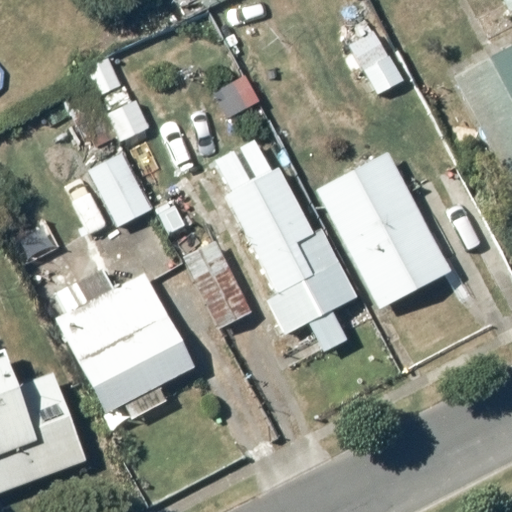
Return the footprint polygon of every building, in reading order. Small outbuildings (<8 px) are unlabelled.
[(511,0),(498,0),(505,12),(511,9),(511,11),(511,0)] [(404,79),(373,27),(345,44),(376,96),(404,79)] [(511,39),(449,72),(511,194),(511,193),(511,39)] [(146,122),(116,53),(87,66),(93,80),(60,94),(83,149),(146,122)] [(351,298),(264,132),(221,154),(237,185),(220,194),(271,292),(261,298),(281,335),(351,298)] [(148,211),(121,153),(88,169),(94,181),(69,193),(91,238),(148,211)] [(444,271),(382,153),(312,190),(374,308),(444,271)] [(253,310),(216,241),(183,258),(220,328),(253,310)] [(70,282),(52,291),(64,314),(52,320),(99,413),(121,402),(129,418),(166,399),(158,382),(189,366),(142,274),(82,305),(70,282)] [(9,383),(0,359),(0,491),(82,461),(48,369),(9,383)]
